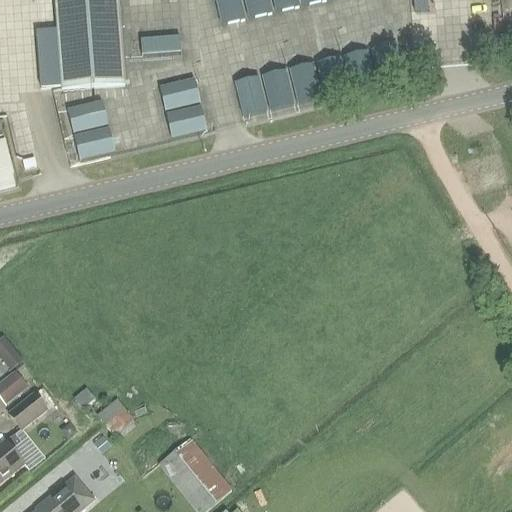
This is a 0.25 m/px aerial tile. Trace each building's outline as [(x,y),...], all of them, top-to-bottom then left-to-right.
[(51,0),(38,0),(40,28),(52,27),(51,0)] [(116,0),(55,0),(62,92),(124,87),(116,0)] [(245,22),(239,0),(214,0),(221,28),(245,22)] [(272,15),(268,0),(243,0),(248,21),(272,15)] [(299,9),(297,0),(271,0),(275,14),(299,9)] [(327,2),(326,0),(300,0),(303,8),(327,2)] [(426,0),(413,0),(415,14),(428,13),(426,0)] [(141,45),(142,60),(181,57),(180,42),(141,45)] [(394,47),(371,52),(379,87),(402,82),(394,47)] [(366,54),(344,59),(352,93),(374,88),(366,54)] [(316,66),(324,101),(349,94),(340,60),(316,66)] [(288,72),(297,107),(321,101),(313,66),(288,72)] [(261,79),(270,113),(294,107),(286,73),(261,79)] [(267,114),(259,79),(234,85),(242,120),(267,114)] [(194,81),(159,90),(165,115),(200,106),(194,81)] [(102,104),(67,112),(73,137),(107,128),(102,104)] [(200,109),(166,117),(171,141),(206,133),(200,109)] [(108,131),(73,139),(80,164),(114,155),(108,131)] [(5,141),(0,142),(0,191),(15,188),(12,176),(13,176),(5,141)] [(500,158),(472,162),(476,187),(504,183),(500,158)] [(4,339),(0,341),(0,360),(13,350),(4,339)] [(14,373),(0,383),(0,400),(5,407),(27,390),(14,373)] [(87,392),(74,403),(84,413),(96,403),(87,392)] [(20,432),(46,412),(33,396),(8,416),(20,432)] [(115,401),(95,418),(113,440),(145,413),(138,405),(127,416),(115,401)] [(0,445),(0,484),(23,467),(11,452),(20,444),(14,436),(4,444),(4,443),(0,445)] [(102,439),(93,447),(101,456),(110,449),(102,439)] [(193,511),(208,511),(232,493),(190,441),(158,467),(193,511)] [(82,511),(94,502),(74,479),(34,511),(82,511)]
